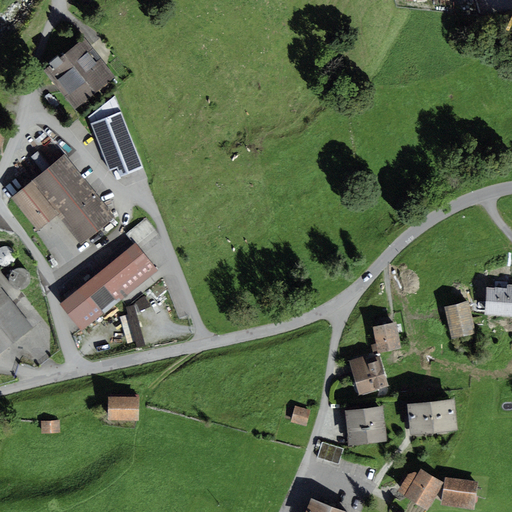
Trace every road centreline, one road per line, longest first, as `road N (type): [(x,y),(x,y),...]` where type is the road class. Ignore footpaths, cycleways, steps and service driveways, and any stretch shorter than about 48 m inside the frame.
road 1 (residential): [(337,304),(278,328),(0,393)]
road 2 (track): [(205,344),(148,205),(104,178),(66,134),(24,113)]
road 3 (residential): [(337,304),(321,416),(282,511)]
road 4 (residential): [(511,189),(453,204),(416,226),(337,304)]
road 5 (track): [(78,372),(41,259),(0,209)]
road 6 (track): [(0,174),(55,0)]
road 7 (track): [(123,192),(118,232),(47,281)]
